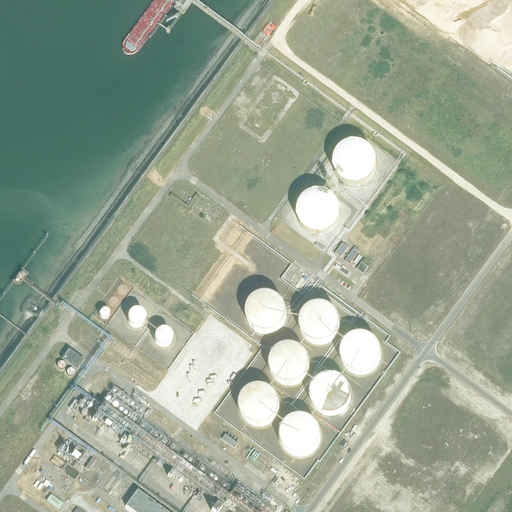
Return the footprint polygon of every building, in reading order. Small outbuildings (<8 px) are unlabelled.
[(269,21),(262,32),(268,36),(272,30),(269,28),(272,23),(269,21)] [(505,98),(511,88),(511,82),(499,73),(492,82),(500,88),(497,92),(505,98)] [(284,96),(284,95),(284,93),(284,92),(283,91),(282,90),(281,89),(280,88),(279,88),(278,87),(276,88),(275,88),(273,89),(272,89),(271,91),(271,92),(270,93),(270,94),(270,96),(270,97),(271,98),(272,99),(273,100),(274,101),(275,101),(277,102),(278,102),(280,101),(281,101),(282,100),(283,99),(284,98),(284,96)] [(266,122),(266,121),(266,120),(266,118),(265,117),(264,116),(263,115),(262,114),(260,114),(259,114),(258,114),(256,114),(255,115),(254,116),(253,117),(252,118),(252,119),(252,121),(252,122),(252,124),(253,125),(254,126),(255,127),(256,128),(258,128),(259,128),(260,128),(261,128),(263,127),(264,126),(265,125),(266,124),(266,122)] [(375,166),(375,163),(375,159),(373,156),(373,154),(372,152),(369,149),(366,146),(364,145),(363,144),(359,143),(357,143),(354,142),(350,143),(348,143),(346,144),(343,146),(340,147),(339,149),(337,151),(335,154),(335,155),(334,157),(333,159),(333,163),(333,167),(334,171),(335,173),(336,175),(337,176),(339,178),(340,179),(342,181),(344,182),(346,183),(349,184),(353,184),(357,184),(361,183),(364,182),(365,181),(369,179),(371,176),(373,172),(374,168),(375,166)] [(339,217),(340,213),(339,209),(338,205),(337,203),(336,201),(335,200),(334,198),(332,197),(330,195),(327,193),(323,192),(322,192),(319,192),(317,192),(315,192),(312,193),(310,193),(307,195),(304,198),(302,199),(301,201),(299,204),(298,208),(298,212),(298,216),(299,220),(301,224),(302,226),(303,227),(305,229),(307,230),(310,232),(314,233),(318,234),(322,234),(323,233),(326,233),(328,232),(330,231),(332,229),(334,228),(336,225),(337,222),(338,221),(339,217)] [(426,213),(424,220),(428,235),(431,235),(432,239),(442,242),(453,239),(456,230),(450,213),(437,209),(426,213)] [(340,258),(348,248),(342,244),(335,254),(340,258)] [(349,264),(355,256),(359,251),(355,247),(344,261),(349,264)] [(391,263),(394,276),(403,287),(403,286),(408,291),(413,292),(416,291),(419,292),(420,288),(422,286),(424,276),(426,274),(424,272),(428,269),(426,268),(425,265),(427,263),(422,257),(421,254),(406,251),(397,254),(392,258),(391,263)] [(366,265),(362,262),(356,270),(363,274),(368,267),(367,267),(369,265),(367,263),(366,265)] [(347,276),(349,272),(336,263),(333,267),(347,276)] [(467,278),(471,275),(467,270),(463,273),(462,271),(459,274),(463,280),(466,277),(467,278)] [(287,318),(288,314),(287,310),(286,306),(286,304),(284,303),(283,301),(282,299),(281,298),(279,297),(275,295),(272,293),(270,293),(268,293),(265,293),(263,293),(261,294),(259,295),(255,297),(252,299),(251,300),(249,302),(247,305),(246,309),(246,313),(246,317),(247,321),(249,325),(250,327),(251,328),(253,330),(255,332),(259,333),(262,335),(266,335),(270,335),(271,335),(274,334),(276,333),(278,332),(280,330),(282,329),(284,326),(286,324),(286,322),(287,318)] [(341,329),(342,325),(341,321),(340,317),(339,315),(338,313),(337,312),(336,310),(334,309),(332,307),(329,305),(325,304),(323,304),(321,303),(319,304),(316,304),(314,304),(312,305),(309,307),(306,309),(304,311),(303,313),(301,316),(300,320),(299,324),(300,328),(301,332),(302,335),(304,338),(305,339),(307,341),(309,342),(312,344),(316,345),(320,346),(323,345),(325,345),(328,344),(330,343),(332,342),(334,341),(335,340),(338,336),(339,334),(340,332),(341,329)] [(100,312),(105,319),(112,313),(106,306),(100,312)] [(144,319),(144,317),(144,316),(144,314),(143,313),(142,311),(141,310),(139,310),(138,309),(136,309),(135,309),(133,309),(132,310),(130,311),(129,312),(128,314),(128,315),(128,317),(128,319),(128,320),(129,322),(130,323),(131,324),(133,325),(134,325),(135,326),(137,325),(139,325),(140,324),(141,323),(142,323),(143,322),(144,320),(144,319)] [(170,338),(171,337),(171,335),(170,334),(169,332),(168,331),(167,330),(166,329),(164,329),(162,328),(161,328),(159,329),(157,330),(156,331),(155,332),(155,333),(154,335),(154,337),(154,338),(154,340),(155,341),(156,342),(157,344),(159,344),(160,345),(162,345),(164,345),(165,345),(167,344),(168,343),(169,342),(170,340),(170,338)] [(382,359),(382,355),(382,351),(381,347),(380,345),(379,343),(378,342),(376,340),(375,339),(373,337),(370,335),(366,334),(364,334),(362,333),(360,333),(357,334),(355,334),(353,335),(350,337),(347,339),(345,341),(344,343),(342,346),(341,350),(340,354),(340,358),(341,362),(343,365),(345,368),(346,369),(347,371),(350,372),(353,374),(355,374),(357,375),(361,376),(364,375),(366,375),(369,374),(371,373),(373,372),(375,371),(376,370),(379,366),(380,364),(381,362),(382,359)] [(196,341),(195,352),(204,353),(205,342),(196,341)] [(311,368),(311,364),(311,360),(309,356),(309,354),(308,352),(306,351),(305,349),(304,348),(302,346),(298,344),(295,343),(293,343),(291,343),(288,343),(286,343),(284,344),(282,344),(278,346),(275,349),(274,350),(272,352),(271,355),(269,359),(269,363),(269,367),(270,371),(272,375),(273,377),(274,378),(276,380),(278,381),(282,383),(285,385),(289,385),(293,385),(294,385),(297,384),(299,383),(301,382),(303,380),(305,379),(307,376),(309,373),(309,372),(311,368)] [(77,370),(84,360),(69,349),(61,359),(77,370)] [(183,374),(191,368),(184,359),(176,366),(183,374)] [(351,400),(352,396),(351,392),(350,388),(349,386),(348,385),(347,383),(346,381),(344,380),(342,379),(339,377),(335,376),(333,375),(331,375),(329,375),(328,375),(326,375),(324,376),(322,377),(319,379),(316,381),(314,383),(313,384),(311,387),(310,391),(309,395),(310,399),(311,403),(312,407),(314,409),(315,410),(317,412),(319,414),(322,416),(326,417),(330,417),(333,417),(335,417),(338,416),(340,415),(342,414),(344,412),(345,411),(348,408),(349,406),(350,404),(351,400)] [(280,410),(281,406),(280,402),(279,398),(279,397),(277,395),(276,393),(275,391),(274,390),(272,389),(268,387),(265,386),(263,385),(261,385),(258,385),(256,385),(254,386),(252,387),(248,389),(245,391),(244,393),(242,394),(240,398),(239,401),(239,405),(239,409),(240,413),(242,417),(243,419),(244,421),(246,422),(248,424),(252,426),(255,427),(259,427),(263,427),(264,427),(267,426),(269,425),(271,424),(273,423),(275,421),(277,418),(279,416),(279,414),(280,410)] [(229,496),(228,496),(103,403),(95,414),(122,434),(228,511),(261,511),(232,491),(229,496)] [(322,440),(322,436),(322,432),(321,428),(320,426),(319,424),(318,423),(316,421),(315,420),(313,418),(309,416),(306,415),(304,415),(302,415),(300,415),(297,415),(295,416),(293,417),(289,418),(286,421),(285,422),(284,424),(282,427),(280,431),(280,435),(280,439),(281,443),(283,447),(284,449),(286,450),(287,452),(289,453),(293,455),(297,457),(300,457),(304,457),(305,457),(308,456),(311,455),(312,454),(314,452),(316,451),(319,448),(320,446),(321,444),(322,440)] [(33,442),(37,437),(32,434),(29,439),(33,442)] [(234,449),(238,444),(225,435),(222,440),(234,449)] [(65,442),(60,449),(64,452),(69,444),(65,442)] [(76,451),(73,456),(79,461),(83,455),(76,451)] [(48,461),(74,478),(79,470),(75,468),(79,462),(76,461),(73,466),(53,454),(48,461)] [(88,471),(95,461),(92,459),(85,469),(88,471)] [(418,461),(414,467),(420,471),(424,465),(418,461)] [(451,490),(461,495),(468,482),(458,476),(451,490)] [(424,511),(424,498),(405,486),(396,487),(394,490),(391,488),(391,491),(386,491),(385,493),(380,493),(380,496),(368,496),(395,511),(424,511)] [(132,511),(166,511),(137,490),(125,506),(132,511)] [(58,510),(63,504),(51,495),(46,501),(58,510)]
